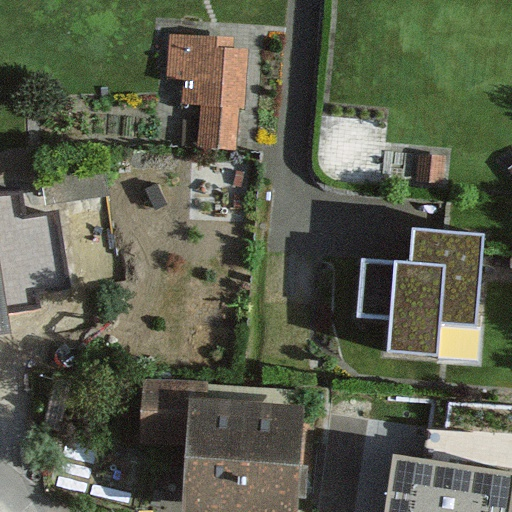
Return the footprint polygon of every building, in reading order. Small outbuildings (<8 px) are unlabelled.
[(243,46),(181,44),(179,109),(208,110),(207,145),(239,146),(243,46)] [(8,197),(0,198),(0,260),(16,259),(8,197)] [(419,278),(365,275),(362,329),(388,330),(386,361),(443,364),(445,326),(482,328),(487,244),(422,240),(419,278)] [(192,391),(142,393),(144,450),(191,449),(192,511),(301,511),(298,412),(193,415),(192,391)] [(511,511),(511,472),(395,454),(385,511),(511,511)]
